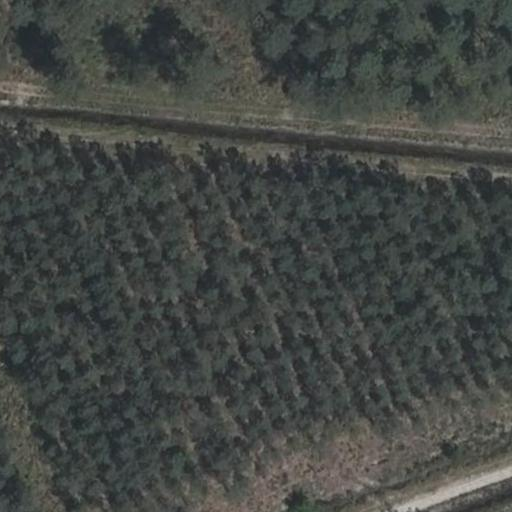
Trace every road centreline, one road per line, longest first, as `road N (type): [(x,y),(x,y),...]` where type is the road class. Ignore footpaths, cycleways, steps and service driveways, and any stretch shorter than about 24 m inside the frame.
road 1 (track): [(511,178),(0,129)]
road 2 (track): [(390,511),(511,467)]
